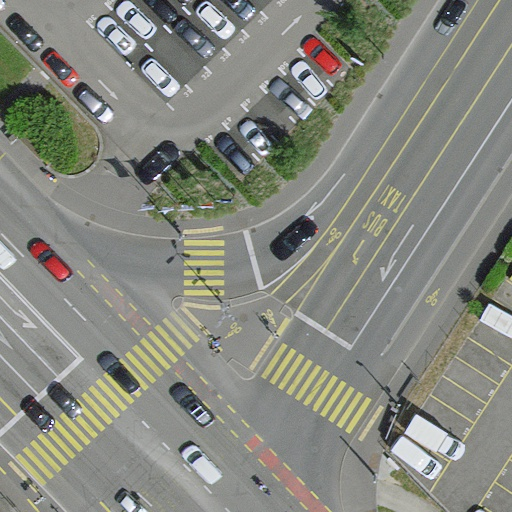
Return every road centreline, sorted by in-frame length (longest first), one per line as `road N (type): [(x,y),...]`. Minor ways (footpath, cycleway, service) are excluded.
road 1 (tertiary): [(473,109),(293,242),(253,260),(98,264),(0,242)]
road 2 (tertiary): [(473,109),(309,381),(209,511)]
road 3 (primary): [(204,511),(0,301)]
